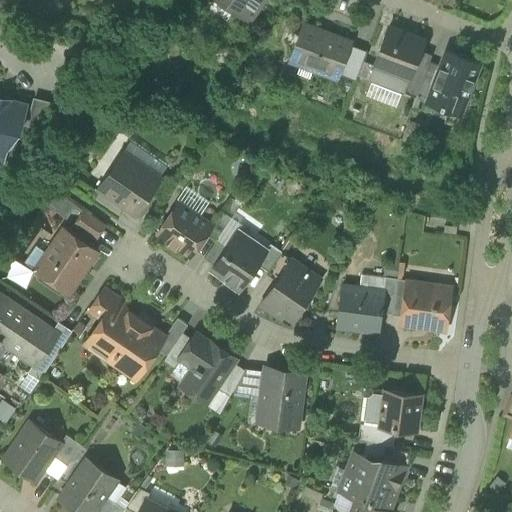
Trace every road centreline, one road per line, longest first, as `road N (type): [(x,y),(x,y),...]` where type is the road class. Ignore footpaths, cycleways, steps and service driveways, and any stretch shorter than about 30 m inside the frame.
road 1 (residential): [(140,256),(279,343),(471,364)]
road 2 (residential): [(471,364),(511,121)]
road 3 (residential): [(451,511),(471,364)]
road 4 (residential): [(511,42),(398,0)]
